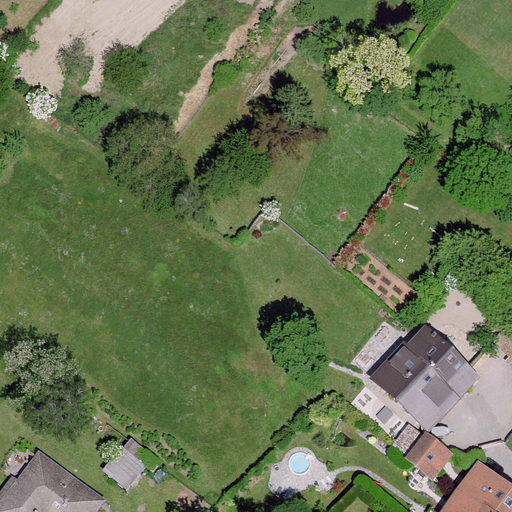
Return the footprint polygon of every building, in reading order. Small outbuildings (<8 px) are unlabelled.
[(384,384),(428,425),(476,374),(437,338),(419,357),(411,350),(384,384)] [(408,421),(397,445),(412,451),(422,428),(408,421)] [(108,473),(136,487),(155,450),(127,436),(108,473)] [(448,456),(430,440),(413,460),(432,476),(448,456)] [(41,463),(0,511),(92,511),(98,505),(41,463)] [(511,511),(511,489),(488,472),(484,475),(479,481),(467,496),(455,511),(511,511)]
